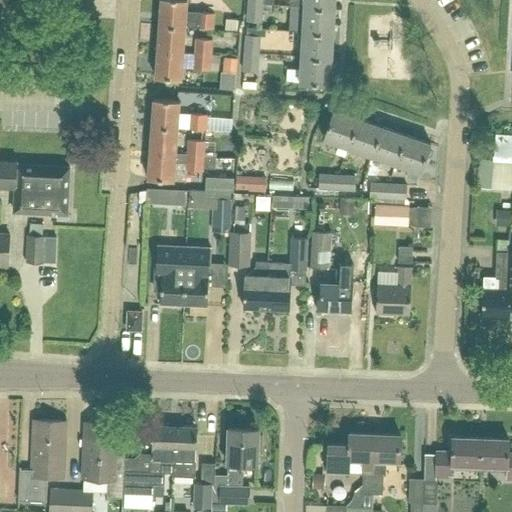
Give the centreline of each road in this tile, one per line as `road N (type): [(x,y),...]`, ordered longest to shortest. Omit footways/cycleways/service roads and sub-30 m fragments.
road 1 (residential): [(441,391),(460,89),(421,0)]
road 2 (residential): [(109,379),(134,0)]
road 3 (tertiary): [(298,385),(109,379)]
road 4 (tertiary): [(441,391),(298,385)]
road 5 (residential): [(293,511),(298,385)]
